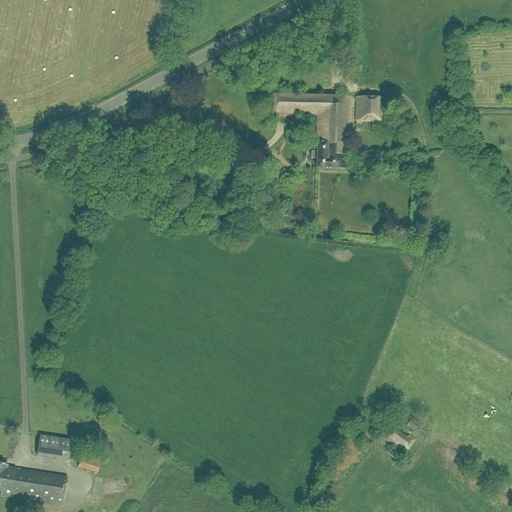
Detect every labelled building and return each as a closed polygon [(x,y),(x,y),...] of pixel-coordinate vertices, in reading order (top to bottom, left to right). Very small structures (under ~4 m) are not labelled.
[(316,142),(316,169),(345,169),(345,144),(348,144),(349,97),(273,95),(272,116),(307,117),(307,116),(317,116),(316,142)] [(371,123),(371,130),(382,131),(383,122),(382,122),(383,97),(356,97),(354,122),(371,123)] [(406,427),(412,431),(417,424),(411,419),(406,427)] [(386,440),(395,446),(396,445),(406,453),(415,440),(409,436),(407,439),(393,429),(386,440)] [(35,455),(66,460),(69,440),(38,435),(35,455)] [(6,467),(7,465),(0,464),(0,491),(1,491),(0,496),(62,506),(66,477),(6,467)] [(140,488),(113,491),(113,497),(141,494),(140,488)]
